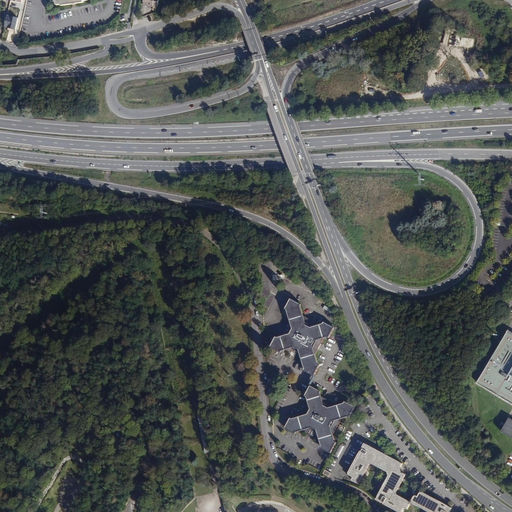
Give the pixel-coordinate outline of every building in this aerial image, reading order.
[(7,16),(5,26),(16,29),(19,18),(7,16)] [(324,366),(323,365),(320,355),(329,339),(332,338),(335,337),(339,330),(339,329),(338,327),(331,323),(329,324),(328,324),(325,325),(308,316),(306,307),(305,305),(305,304),(298,300),(295,301),(291,308),(292,311),(295,320),(286,337),(283,338),(282,338),(280,338),(280,339),(276,346),(277,348),(284,352),(285,352),(287,351),(290,350),(295,353),(296,353),(298,349),(303,352),(301,355),(301,356),(307,359),(309,369),(310,372),(318,376),(320,375),(324,367),(324,366)] [(511,437),(511,332),(509,330),(478,382),(511,402),(511,418),(510,418),(509,417),(500,430),(511,437)] [(346,419),(352,417),(353,417),(354,417),(356,416),(359,409),(359,407),(359,406),(358,406),(351,403),(350,403),(349,403),(349,404),(342,406),(326,397),(325,394),(324,390),(317,387),(314,388),(310,395),(311,397),(312,401),(304,417),(297,419),(295,419),(294,420),(290,426),(291,427),(291,429),(298,433),(301,432),(307,430),(313,433),(314,432),(316,429),(320,432),(319,435),(319,437),(324,439),(326,446),(327,448),(327,449),(334,452),(339,442),(337,436),(346,419)] [(392,477),(384,493),(387,495),(386,497),(385,497),(381,498),(379,501),(383,503),(383,502),(385,503),(384,505),(398,511),(403,511),(405,509),(408,510),(411,505),(414,504),(428,511),(432,511),(433,511),(432,511),(450,511),(453,508),(449,506),(448,507),(445,508),(443,507),(444,504),(421,492),(419,497),(416,495),(413,501),(410,502),(402,498),(401,499),(400,498),(399,496),(400,494),(401,495),(411,477),(408,476),(407,476),(405,469),(406,469),(408,466),(376,449),(372,451),(371,451),(369,450),(370,449),(371,447),(368,445),(365,451),(366,451),(365,453),(364,452),(351,476),(356,479),(355,482),(360,485),(364,484),(373,466),(371,465),(372,463),(374,463),(376,464),(375,465),(391,474),(392,477)]
